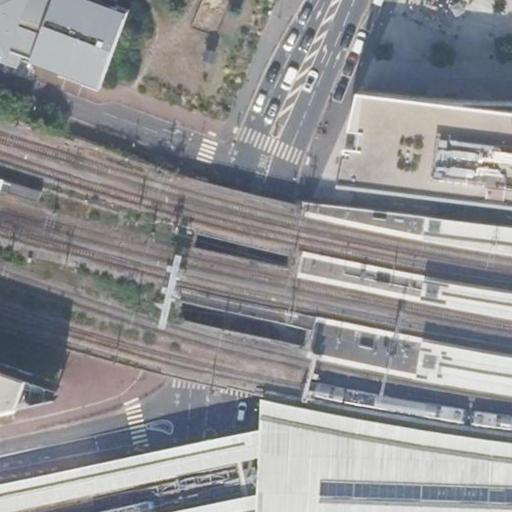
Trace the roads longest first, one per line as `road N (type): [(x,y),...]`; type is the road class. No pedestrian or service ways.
road 1 (secondary): [(245,163),(186,422)]
road 2 (residential): [(0,82),(245,163)]
road 3 (secondary): [(233,417),(284,174)]
road 4 (residential): [(186,422),(0,457)]
road 5 (secondary): [(284,174),(354,0)]
road 6 (secondary): [(318,0),(245,163)]
